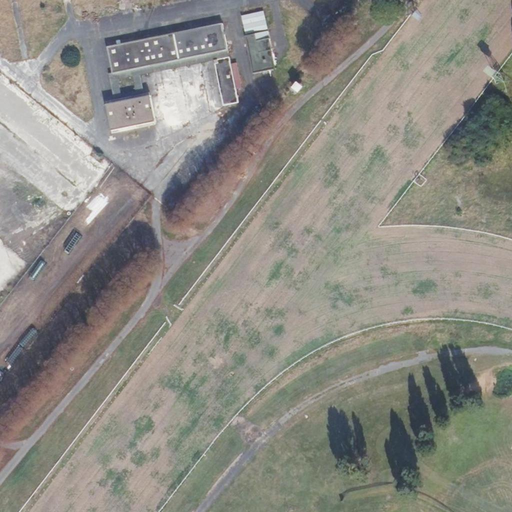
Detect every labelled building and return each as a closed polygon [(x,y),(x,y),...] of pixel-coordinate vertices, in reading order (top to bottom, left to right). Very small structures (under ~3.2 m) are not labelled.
[(211,25),(109,44),(114,71),(228,48),(225,33),(214,36),(211,25)] [(255,34),(244,36),(251,73),(267,70),(263,50),(259,51),(255,34)] [(272,48),(263,50),(267,70),(276,69),(272,48)] [(229,57),(215,60),(224,104),(238,101),(229,57)] [(150,95),(106,103),(111,129),(155,121),(150,95)] [(54,149),(65,157),(76,143),(65,134),(54,149)]
